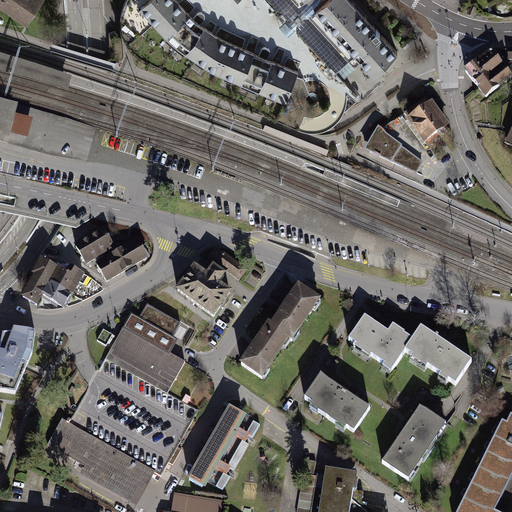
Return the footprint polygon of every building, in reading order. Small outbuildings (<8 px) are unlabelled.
[(0,0),(27,19),(39,0),(0,0)] [(168,39),(140,9),(149,0),(126,0),(124,6),(122,10),(121,16),(121,23),(121,25),(121,28),(122,34),(124,40),(127,45),(129,49),(132,54),(132,58),(133,62),(134,65),(139,68),(144,69),(155,74),(214,94),(244,105),(272,117),(301,129),(307,130),(316,130),(323,128),(329,126),(334,123),(337,120),(340,117),(343,114),(345,109),(346,105),(347,101),(347,95),(348,94),(354,100),(356,101),(358,101),(359,100),(360,98),(361,96),(360,95),(359,93),(353,86),(351,89),(335,72),(348,60),(308,16),(326,0),(304,0),(298,6),(292,0),(177,0),(180,3),(193,16),(201,23),(213,31),(223,36),(255,50),(300,70),(287,101),(223,74),(197,61),(180,49),(168,39)] [(177,0),(149,0),(140,9),(168,39),(187,53),(197,61),(207,66),(215,70),(287,101),(300,70),(299,70),(284,63),(281,62),(272,58),(268,57),(271,50),(270,48),(269,46),(267,45),(264,45),(263,47),(260,53),(255,51),(246,47),(243,46),(231,40),(216,33),(213,31),(206,26),(201,23),(205,18),(206,15),(204,13),(202,12),(200,12),(198,13),(194,18),(190,15),(189,13),(180,3),(177,0)] [(350,0),(326,0),(308,16),(354,66),(358,62),(371,76),(398,52),(383,36),(352,2),(350,0)] [(476,9),(470,7),(466,16),(472,18),(476,9)] [(0,65),(28,73),(58,82),(68,85),(72,73),(36,62),(1,51),(0,50),(0,65)] [(489,50),(464,69),(475,84),(500,65),(489,50)] [(500,65),(475,84),(485,97),(511,78),(500,65)] [(17,107),(0,102),(0,145),(7,147),(10,134),(26,139),(32,119),(15,114),(17,107)] [(431,104),(407,122),(422,142),(446,124),(431,104)] [(420,163),(376,130),(362,153),(413,174),(415,172),(420,163)] [(76,246),(85,262),(113,246),(104,230),(76,246)] [(96,265),(107,284),(150,259),(139,240),(96,265)] [(216,248),(208,260),(231,275),(239,263),(216,248)] [(42,259),(20,294),(35,304),(42,293),(63,306),(84,273),(71,265),(66,273),(42,259)] [(206,275),(195,267),(176,293),(214,320),(231,296),(218,287),(225,277),(212,268),(206,275)] [(319,295),(295,279),(269,320),(266,318),(238,361),(260,375),(286,336),(291,339),(319,295)] [(145,310),(132,334),(124,329),(106,360),(169,397),(187,365),(172,356),(185,332),(145,310)] [(406,354),(415,340),(396,327),(390,335),(367,320),(351,343),(394,372),(406,354)] [(34,333),(10,326),(7,332),(0,332),(0,394),(14,397),(31,357),(34,333)] [(415,340),(406,354),(456,387),(471,364),(422,331),(415,340)] [(169,397),(106,360),(68,425),(154,475),(161,479),(199,414),(169,397)] [(371,411),(323,378),(307,401),(355,434),(371,411)] [(449,430),(422,412),(384,466),(411,485),(449,430)] [(239,413),(203,479),(218,487),(255,422),(239,413)] [(68,425),(63,422),(48,447),(84,467),(79,476),(135,508),(154,475),(68,425)] [(511,424),(503,422),(499,432),(491,428),(447,511),(501,511),(493,508),(511,471),(511,424)] [(323,490),(319,511),(351,511),(356,479),(326,474),(323,490)]
